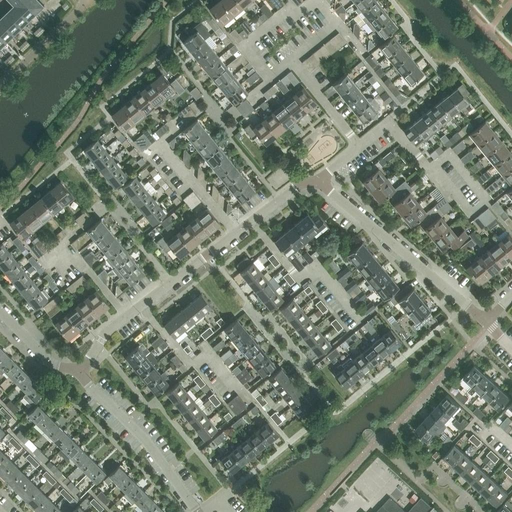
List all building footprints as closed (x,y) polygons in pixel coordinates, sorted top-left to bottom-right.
[(0,0),(0,48),(44,6),(38,0),(0,0)] [(223,25),(233,16),(219,0),(209,9),(223,25)] [(236,0),(219,0),(233,16),(243,8),(236,0)] [(236,0),(243,8),(252,0),(236,0)] [(278,0),(269,0),(278,10),(283,6),(278,0)] [(355,10),(358,14),(375,0),(357,0),(354,2),(358,7),(355,10)] [(375,0),(358,14),(366,23),(383,9),(376,0),(375,0)] [(264,3),(259,7),(268,18),(273,14),(264,3)] [(376,29),(390,17),(383,9),(366,23),(373,32),(376,29)] [(376,29),(383,38),(398,27),(390,17),(376,29)] [(207,22),(211,27),(216,23),(212,18),(207,22)] [(262,22),(259,18),(254,22),(258,26),(262,22)] [(239,24),(243,29),(248,35),(253,30),(244,20),(239,24)] [(219,27),(214,31),(218,36),(223,32),(219,27)] [(229,33),(237,43),(248,35),(243,29),(238,34),(234,29),(229,33)] [(204,39),(197,30),(183,42),(190,51),(204,39)] [(341,46),(346,42),(339,33),(334,37),(341,46)] [(401,45),(393,35),(379,47),(387,56),(401,45)] [(216,45),(209,36),(205,39),(204,39),(190,51),(197,60),(211,48),(212,48),(216,45)] [(226,36),(221,40),(226,45),(230,41),(226,36)] [(341,46),(334,37),(329,40),(337,50),(341,46)] [(337,50),(329,40),(325,44),(332,53),(337,50)] [(332,53),(325,44),(320,48),(328,57),(332,53)] [(229,49),(233,54),(238,50),(234,45),(229,49)] [(392,67),(392,68),(409,54),(401,45),(387,56),(394,65),(392,67)] [(212,48),(211,48),(197,60),(204,69),(219,57),(212,48)] [(328,57),(320,48),(316,51),(323,61),(328,57)] [(323,61),(316,51),(311,55),(319,64),(323,61)] [(234,68),(245,59),(241,54),(226,66),(211,78),(219,86),(233,75),(232,73),(234,68)] [(392,68),(395,71),(397,69),(402,75),(416,63),(409,54),(392,68)] [(219,57),(204,69),(211,78),(226,66),(222,61),(224,59),(221,55),(219,57)] [(319,64),(311,55),(306,59),(314,68),(319,64)] [(376,64),(369,55),(364,59),(372,68),(376,64)] [(306,59),(302,63),(309,72),(314,68),(306,59)] [(410,84),(424,73),(416,63),(402,75),(410,84)] [(385,74),(379,67),(375,71),(380,78),(385,74)] [(294,85),(299,81),(291,71),(286,75),(294,85)] [(255,72),(246,79),(250,84),(259,77),(255,72)] [(170,83),(162,73),(152,82),(164,97),(174,89),(179,95),(185,90),(175,79),(170,83)] [(219,86),(226,95),(240,83),(236,79),(238,77),(235,73),(233,75),(219,86)] [(346,73),(332,85),(340,94),(354,83),(346,73)] [(368,79),(372,84),(377,80),(373,75),(368,79)] [(387,87),(392,83),(388,78),(383,82),(387,87)] [(283,94),(289,90),(280,80),(275,84),(283,94)] [(154,105),(164,97),(152,82),(142,90),(154,105)] [(226,95),(233,105),(248,93),(244,87),(246,85),(243,82),(241,84),(240,83),(226,95)] [(348,104),(362,92),(354,83),(340,94),(348,104)] [(384,90),(379,83),(374,87),(378,92),(379,94),(384,90)] [(473,107),(465,96),(469,93),(462,84),(457,88),(457,87),(447,95),(459,110),(460,109),(464,115),(473,107)] [(263,94),(267,99),(277,91),(273,86),(263,94)] [(317,103),(303,87),(293,95),(306,112),(317,103)] [(396,88),(391,91),(395,97),(396,96),(400,101),(406,96),(402,90),(400,92),(396,88)] [(142,90),(132,98),(144,114),(154,105),(142,90)] [(362,92),(348,104),(355,113),(369,102),(369,101),(372,99),(371,98),(368,98),(367,98),(362,92)] [(387,94),(382,98),(387,103),(392,99),(387,94)] [(283,104),(296,120),(306,112),(293,95),(283,104)] [(450,117),(459,110),(447,95),(439,102),(450,117)] [(132,98),(122,107),(134,122),(137,125),(147,116),(144,114),(132,98)] [(378,110),(379,105),(373,98),(372,99),(369,101),(369,102),(355,113),(363,123),(370,117),(371,118),(377,119),(378,113),(377,111),(378,110)] [(246,99),(236,107),(240,112),(250,104),(246,99)] [(264,110),(268,106),(264,101),(260,105),(264,110)] [(439,102),(430,109),(442,124),(450,117),(439,102)] [(240,112),(244,117),(254,109),(250,104),(240,112)] [(296,120),(283,104),(273,112),(286,128),(296,120)] [(192,110),(188,105),(178,113),(182,118),(192,110)] [(122,107),(111,115),(124,130),(134,122),(122,107)] [(421,117),(433,131),(442,124),(430,109),(421,117)] [(186,123),(196,115),(192,110),(182,118),(186,123)] [(286,128),(273,112),(263,120),(276,136),(286,128)] [(168,113),(163,117),(168,122),(172,118),(168,113)] [(433,131),(421,117),(412,124),(426,140),(435,133),(433,131)] [(478,123),(474,118),(469,122),(473,127),(478,123)] [(204,128),(197,119),(182,131),(189,140),(204,128)] [(258,134),(266,145),(276,136),(263,120),(253,128),(249,123),(243,128),(252,139),(258,134)] [(494,132),(485,121),(469,135),(477,145),(494,132)] [(155,132),(159,137),(169,129),(165,124),(155,132)] [(421,142),(423,142),(426,140),(412,124),(404,131),(415,145),(421,141),(421,142)] [(469,130),(465,125),(460,129),(464,134),(469,130)] [(197,149),(212,137),(204,128),(189,140),(197,149)] [(118,129),(113,133),(117,138),(122,134),(118,129)] [(151,144),(156,139),(148,129),(143,134),(151,144)] [(461,137),(457,132),(451,136),(455,141),(461,137)] [(477,145),(485,155),(502,141),(494,132),(477,145)] [(146,148),(151,144),(143,134),(138,137),(146,148)] [(138,137),(133,141),(141,152),(146,148),(138,137)] [(212,137),(197,149),(204,158),(219,146),(212,137)] [(126,138),(121,142),(125,147),(130,143),(126,138)] [(101,144),(97,139),(84,150),(91,159),(106,148),(102,143),(101,144)] [(448,139),(443,143),(447,148),(452,144),(448,139)] [(466,145),(462,140),(451,149),(456,154),(466,145)] [(485,155),(493,165),(510,152),(502,141),(485,155)] [(211,167),(226,155),(219,146),(204,158),(211,167)] [(439,146),(434,150),(438,155),(443,151),(439,146)] [(106,148),(91,159),(99,169),(113,157),(110,153),(109,154),(105,149),(106,148)] [(128,152),(132,157),(137,153),(133,148),(128,152)] [(438,155),(434,150),(429,154),(433,159),(438,155)] [(365,179),(363,181),(371,192),(386,179),(379,169),(381,167),(394,156),(390,151),(378,162),(362,175),(365,179)] [(464,164),(474,156),(470,151),(460,159),(464,164)] [(400,156),(404,162),(409,158),(405,152),(400,156)] [(511,166),(511,153),(510,152),(493,165),(502,175),(511,166)] [(226,155),(211,167),(218,175),(233,163),(226,155)] [(113,158),(114,157),(113,157),(99,169),(107,178),(121,166),(118,162),(116,163),(113,158)] [(137,162),(140,166),(145,162),(141,158),(137,162)] [(472,174),(483,166),(478,161),(468,169),(472,174)] [(226,184),(240,172),(233,163),(218,175),(226,184)] [(120,167),(121,166),(107,178),(114,187),(129,176),(125,172),(124,172),(120,167)] [(506,180),(510,185),(511,183),(511,166),(502,175),(485,189),(489,194),(506,180)] [(153,177),(158,173),(154,168),(149,172),(153,177)] [(480,184),(491,176),(487,171),(476,179),(480,184)] [(231,195),(233,193),(248,181),(240,172),(226,184),(230,189),(228,191),(231,195)] [(412,190),(428,178),(424,173),(409,185),(412,190)] [(139,182),(135,176),(122,187),(130,196),(144,184),(141,180),(139,182)] [(157,181),(161,186),(165,182),(161,178),(157,181)] [(405,181),(394,189),(386,179),(371,192),(379,202),(389,194),(393,198),(409,185),(405,181)] [(74,197),(60,181),(50,189),(63,205),(74,197)] [(240,202),(255,190),(248,181),(233,193),(240,202)] [(143,186),(144,185),(144,184),(130,196),(137,205),(151,194),(148,190),(147,191),(143,186)] [(409,193),(412,190),(409,185),(393,198),(396,203),(393,205),(402,215),(417,203),(409,193)] [(164,191),(168,195),(173,192),(169,187),(164,191)] [(50,189),(40,198),(52,214),(63,205),(50,189)] [(195,205),(201,201),(193,191),(188,196),(195,205)] [(150,195),(152,194),(151,194),(137,205),(145,215),(159,203),(156,199),(154,200),(150,195)] [(183,199),(191,209),(195,205),(188,196),(183,199)] [(172,200),(176,205),(181,201),(177,197),(172,200)] [(444,197),(425,213),(417,203),(402,215),(410,226),(420,218),(424,222),(448,203),(444,197)] [(40,198),(30,206),(42,222),(52,214),(40,198)] [(499,215),(504,211),(496,201),(491,205),(499,215)] [(162,209),(158,204),(159,203),(145,215),(153,224),(167,213),(163,208),(162,209)] [(441,217),(452,207),(448,203),(424,222),(427,227),(424,229),(433,240),(449,227),(441,217)] [(32,230),(42,222),(30,206),(19,215),(32,230)] [(483,212),(491,222),(496,218),(488,208),(483,212)] [(220,224),(208,209),(197,217),(210,233),(220,224)] [(89,216),(85,211),(75,219),(79,224),(89,216)] [(483,212),(478,216),(486,226),(491,222),(483,212)] [(317,213),(311,218),(308,213),(294,224),(307,240),(314,235),(317,239),(323,234),(330,229),(317,213)] [(19,215),(10,223),(23,238),(32,230),(19,215)] [(79,224),(83,230),(93,221),(89,216),(79,224)] [(473,220),(481,230),(486,226),(478,216),(473,220)] [(187,226),(200,241),(210,233),(197,217),(187,226)] [(108,228),(101,219),(86,231),(93,240),(108,228)] [(165,219),(160,223),(163,228),(164,227),(169,224),(165,219)] [(307,240),(294,224),(284,233),(297,249),(307,240)] [(200,241),(187,226),(177,234),(190,249),(200,241)] [(463,231),(456,237),(449,227),(433,240),(441,250),(449,243),(453,248),(467,236),(463,231)] [(115,237),(108,228),(93,240),(100,249),(115,237)] [(62,230),(52,238),(56,243),(66,235),(62,230)] [(304,267),(295,257),(292,253),(297,249),(284,233),(274,241),(287,257),(287,256),(291,261),(290,261),(299,271),(304,267)] [(511,258),(511,257),(511,237),(509,233),(498,242),(511,258)] [(172,248),(180,258),(190,249),(177,234),(168,242),(164,237),(158,242),(167,253),(172,248)] [(48,250),(53,246),(45,235),(39,240),(48,250)] [(123,245),(115,237),(100,249),(104,254),(102,256),(105,260),(123,245)] [(17,238),(13,241),(17,246),(21,243),(17,238)] [(43,254),(48,250),(39,240),(34,244),(43,254)] [(474,245),(470,240),(466,243),(470,248),(474,245)] [(372,254),(362,242),(347,254),(357,267),(372,254)] [(498,242),(488,250),(501,266),(511,258),(498,242)] [(2,243),(0,244),(0,260),(9,252),(2,243)] [(22,253),(26,250),(21,243),(17,246),(22,253)] [(470,248),(466,243),(456,252),(460,256),(470,248)] [(34,244),(30,248),(38,258),(43,254),(34,244)] [(329,244),(320,252),(324,257),(333,249),(329,244)] [(105,260),(112,269),(130,254),(123,245),(105,260)] [(478,258),(491,274),(501,266),(488,250),(478,258)] [(319,255),(316,251),(310,255),(307,251),(302,255),(309,263),(319,255)] [(0,265),(5,272),(17,262),(9,252),(0,260),(0,265)] [(93,255),(90,252),(83,257),(86,261),(86,258),(92,259),(93,255)] [(120,278),(122,276),(137,264),(130,254),(112,269),(113,269),(115,267),(119,272),(116,274),(120,278)] [(273,254),(268,258),(271,262),(276,258),(273,254)] [(357,267),(366,278),(381,265),(372,254),(357,267)] [(32,256),(28,259),(32,265),(36,262),(32,256)] [(473,261),(465,268),(478,283),(480,282),(481,282),(491,274),(478,258),(476,256),(472,259),(473,261)] [(241,271),(240,272),(248,282),(261,271),(253,262),(252,262),(247,257),(236,265),(241,271)] [(275,267),(280,263),(276,258),(271,262),(275,267)] [(12,281),(25,271),(17,262),(5,272),(12,281)] [(41,267),(36,262),(32,265),(37,271),(41,267)] [(130,285),(145,272),(137,264),(122,276),(130,285)] [(366,278),(375,289),(390,276),(381,265),(366,278)] [(347,267),(335,277),(339,282),(343,278),(351,272),(347,267)] [(107,273),(104,269),(97,275),(100,278),(100,275),(107,276),(107,273)] [(12,281),(20,290),(32,280),(25,271),(12,281)] [(255,291),(268,280),(261,271),(248,282),(255,291)] [(288,272),(283,276),(286,281),(291,277),(288,272)] [(47,274),(43,278),(47,284),(51,280),(47,274)] [(76,288),(86,280),(82,275),(72,283),(76,288)] [(375,289),(384,300),(399,287),(390,276),(375,289)] [(287,288),(290,285),(295,281),(291,277),(286,281),(283,284),(287,288)] [(348,284),(343,278),(339,282),(344,288),(348,284)] [(40,290),(32,280),(20,290),(28,300),(40,290)] [(47,284),(52,289),(56,286),(51,280),(47,284)] [(263,300),(276,290),(268,280),(255,291),(263,300)] [(348,284),(344,288),(348,293),(352,289),(357,285),(353,280),(348,284)] [(72,283),(67,287),(71,292),(76,288),(72,283)] [(307,294),(312,290),(309,285),(303,290),(307,294)] [(390,299),(394,305),(398,302),(407,312),(422,299),(413,289),(411,290),(408,285),(390,299)] [(357,295),(352,289),(348,293),(353,298),(357,295)] [(28,300),(35,309),(48,299),(40,290),(28,300)] [(280,294),(276,290),(263,300),(271,310),(281,301),(285,298),(282,293),(280,294)] [(99,314),(109,306),(97,291),(86,300),(99,314)] [(357,295),(353,298),(357,303),(366,296),(362,291),(357,295)] [(212,307),(201,294),(192,302),(202,315),(212,307)] [(62,300),(57,295),(43,307),(46,312),(57,304),(61,308),(57,304),(62,300)] [(300,308),(293,298),(280,309),(288,318),(300,308)] [(429,312),(431,310),(422,299),(407,312),(415,322),(411,325),(415,330),(432,316),(429,312)] [(86,300),(77,308),(89,322),(99,314),(86,300)] [(320,300),(315,304),(319,308),(324,304),(320,300)] [(202,315),(192,302),(183,309),(193,322),(202,315)] [(371,302),(362,309),(366,314),(375,307),(371,302)] [(57,304),(46,312),(50,317),(61,308),(57,304)] [(323,313),(328,309),(324,304),(319,308),(323,313)] [(77,308),(67,316),(79,331),(89,322),(77,308)] [(295,328),(308,317),(300,308),(288,318),(295,328)] [(193,322),(183,309),(173,317),(184,330),(193,322)] [(392,324),(396,321),(397,320),(393,315),(388,319),(392,324)] [(62,331),(68,339),(79,331),(67,316),(56,324),(58,326),(56,327),(60,332),(62,331)] [(173,317),(164,325),(174,338),(184,330),(173,317)] [(303,337),(316,326),(308,317),(295,328),(303,337)] [(221,318),(216,321),(220,326),(225,323),(221,318)] [(335,318),(330,322),(334,327),(339,323),(335,318)] [(372,318),(370,320),(368,321),(375,331),(375,330),(372,326),(376,322),(372,318)] [(237,319),(236,319),(224,329),(232,339),(245,329),(237,319)] [(368,321),(363,325),(371,334),(375,331),(368,321)] [(397,331),(401,328),(396,321),(392,324),(397,331)] [(338,331),(343,327),(339,323),(334,327),(338,331)] [(310,346),(323,336),(316,326),(303,337),(310,346)] [(387,326),(383,329),(386,333),(381,338),(391,350),(401,342),(387,326)] [(209,327),(205,331),(209,336),(213,332),(209,327)] [(232,339),(239,348),(252,338),(245,329),(232,339)] [(205,331),(200,334),(204,339),(205,339),(209,336),(205,331)] [(404,339),(407,337),(402,331),(399,333),(404,339)] [(358,338),(354,333),(349,336),(353,342),(358,338)] [(164,341),(160,336),(151,344),(155,348),(164,341)] [(318,356),(331,345),(323,336),(310,346),(318,356)] [(345,340),(349,345),(353,342),(349,336),(345,340)] [(239,348),(247,358),(260,347),(252,338),(239,348)] [(382,358),(391,350),(381,338),(371,345),(382,358)] [(216,352),(225,344),(222,340),(212,347),(216,352)] [(159,344),(163,349),(167,345),(164,341),(155,348),(159,344)] [(142,342),(125,357),(133,366),(150,352),(142,342)] [(192,349),(188,344),(183,348),(187,353),(192,349)] [(371,345),(362,353),(372,365),(382,358),(371,345)] [(260,347),(247,358),(255,367),(268,356),(260,347)] [(0,366),(0,367),(11,357),(2,349),(0,351),(0,366)] [(233,354),(229,349),(220,357),(223,361),(233,354)] [(339,354),(335,349),(331,352),(335,358),(339,354)] [(158,361),(150,352),(133,366),(140,375),(158,361)] [(326,356),(331,361),(334,358),(335,358),(331,352),(326,356)] [(362,353),(353,360),(363,373),(372,365),(362,353)] [(232,362),(228,357),(233,354),(223,361),(227,366),(232,362)] [(179,359),(175,355),(170,359),(174,363),(179,359)] [(262,376),(275,366),(268,356),(255,367),(262,376)] [(9,376),(19,366),(11,357),(0,367),(1,367),(0,367),(0,373),(1,374),(4,371),(9,376)] [(350,357),(341,364),(344,368),(343,368),(353,381),(363,373),(353,360),(350,357)] [(174,363),(178,368),(183,364),(179,359),(174,363)] [(158,362),(158,361),(140,375),(148,384),(162,373),(160,374),(153,365),(158,362)] [(344,368),(341,364),(337,367),(340,371),(334,376),(345,388),(353,381),(343,368),(344,368)] [(463,377),(459,383),(468,391),(484,373),(475,365),(463,377)] [(9,376),(17,384),(27,374),(19,366),(9,376)] [(248,373),(244,368),(235,375),(239,380),(248,373)] [(289,377),(281,368),(268,378),(276,388),(289,377)] [(156,394),(168,384),(170,383),(162,373),(148,384),(156,394)] [(239,380),(243,384),(251,378),(248,373),(239,380)] [(493,381),(484,373),(468,391),(473,394),(477,390),(481,394),(493,381)] [(36,383),(27,374),(17,384),(26,393),(36,383)] [(198,375),(193,379),(197,383),(202,379),(198,375)] [(289,377),(276,388),(283,397),(296,387),(289,377)] [(200,388),(205,384),(202,379),(197,383),(200,388)] [(481,394),(490,402),(501,389),(493,381),(481,394)] [(186,392),(179,382),(166,392),(174,402),(186,392)] [(31,405),(35,401),(45,391),(36,383),(26,393),(22,396),(31,405)] [(296,387),(283,397),(291,406),(304,396),(296,387)] [(499,410),(507,402),(511,398),(501,389),(490,402),(499,410)] [(464,395),(460,391),(455,396),(460,400),(464,395)] [(181,411),(194,401),(186,392),(174,402),(181,411)] [(213,393),(208,397),(212,402),(217,398),(213,393)] [(260,393),(255,397),(259,402),(264,398),(260,393)] [(247,406),(237,394),(227,403),(236,415),(247,406)] [(452,414),(460,406),(448,394),(440,403),(452,414)] [(460,400),(464,404),(468,399),(464,395),(460,400)] [(299,416),(312,405),(304,396),(291,406),(299,416)] [(215,406),(220,402),(217,398),(212,402),(215,406)] [(262,406),(267,402),(264,398),(259,402),(262,406)] [(10,400),(5,404),(10,409),(14,404),(10,400)] [(189,420),(202,410),(194,401),(181,411),(189,420)] [(444,424),(452,414),(440,403),(431,412),(444,424)] [(14,413),(19,409),(14,404),(10,409),(14,413)] [(46,413),(38,404),(28,414),(36,423),(46,413)] [(254,414),(259,411),(255,406),(250,409),(254,414)] [(481,411),(477,407),(473,412),(477,416),(481,411)] [(196,430),(209,419),(202,410),(189,420),(196,430)] [(8,421),(12,417),(7,411),(3,415),(8,421)] [(275,411),(270,415),(274,420),(279,416),(275,411)] [(477,416),(482,420),(486,415),(481,411),(477,416)] [(232,416),(228,412),(223,416),(227,420),(232,416)] [(431,412),(423,421),(435,433),(444,424),(431,412)] [(36,423),(45,431),(55,422),(46,413),(36,423)] [(277,425),(282,421),(279,416),(274,420),(277,425)] [(240,426),(245,422),(241,417),(236,421),(240,426)] [(511,420),(508,417),(500,425),(504,430),(509,425),(511,420)] [(466,427),(469,423),(465,418),(461,422),(466,427)] [(196,430),(204,439),(217,429),(209,419),(196,430)] [(453,423),(457,427),(461,431),(466,427),(461,422),(461,423),(456,419),(453,423)] [(236,421),(232,425),(236,430),(240,426),(236,421)] [(427,442),(428,441),(435,433),(423,421),(415,430),(427,442)] [(63,430),(55,422),(45,431),(53,440),(63,430)] [(269,442),(278,434),(268,422),(258,429),(269,442)] [(260,450),(269,442),(258,429),(249,437),(260,450)] [(20,430),(16,435),(20,439),(24,435),(20,430)] [(72,438),(63,430),(53,440),(61,448),(72,438)] [(473,434),(469,439),(473,443),(478,438),(473,434)] [(33,443),(24,435),(20,439),(28,447),(33,443)] [(12,436),(8,440),(13,446),(17,442),(12,436)] [(218,436),(213,441),(216,445),(221,441),(218,436)] [(449,445),(453,441),(448,436),(444,441),(449,445)] [(249,437),(240,445),(250,457),(260,450),(249,437)] [(80,447),(72,438),(61,448),(70,457),(80,447)] [(478,446),(482,442),(478,438),(473,443),(478,446)] [(444,441),(440,445),(445,449),(449,445),(444,441)] [(18,451),(22,447),(17,442),(13,446),(18,451)] [(41,451),(33,443),(28,447),(37,456),(41,451)] [(464,453),(455,444),(444,457),(453,465),(464,453)] [(241,465),(250,457),(240,445),(231,452),(241,465)] [(70,457),(78,465),(89,455),(80,447),(70,457)] [(221,460),(231,473),(241,465),(231,452),(229,450),(224,454),(226,456),(221,460)] [(491,450),(487,455),(491,459),(495,454),(491,450)] [(44,463),(49,459),(41,451),(37,456),(44,463)] [(453,465),(462,473),(473,461),(464,453),(453,465)] [(0,473),(1,475),(13,463),(4,454),(0,458),(0,473)] [(34,459),(29,454),(25,457),(30,463),(34,459)] [(495,463),(500,458),(495,454),(491,459),(495,463)] [(97,464),(89,455),(78,465),(87,474),(97,464)] [(36,468),(39,464),(34,459),(30,463),(36,468)] [(482,469),(473,461),(462,473),(470,481),(482,469)] [(9,483),(21,471),(13,463),(1,475),(9,483)] [(54,464),(50,469),(54,473),(58,469),(54,464)] [(87,474),(96,483),(106,473),(97,464),(87,474)] [(104,480),(108,484),(113,479),(117,484),(127,474),(118,465),(104,480)] [(54,473),(58,477),(63,473),(58,469),(54,473)] [(479,489),(490,477),(482,469),(470,481),(479,489)] [(9,483),(18,492),(30,480),(21,471),(9,483)] [(51,476),(46,471),(42,474),(47,480),(51,476)] [(117,484),(126,492),(136,483),(127,474),(117,484)] [(60,484),(51,476),(47,480),(56,488),(60,484)] [(488,497),(499,485),(490,477),(479,489),(488,497)] [(38,489),(30,480),(18,492),(27,500),(38,489)] [(75,485),(71,481),(66,486),(70,490),(75,485)] [(144,491),(136,483),(126,492),(123,495),(132,504),(135,501),(144,491)] [(75,495),(80,490),(75,485),(70,490),(75,495)] [(488,497),(497,506),(508,494),(499,485),(488,497)] [(63,488),(59,492),(65,497),(68,493),(63,488)] [(47,497),(38,489),(27,500),(35,509),(47,497)] [(106,495),(101,491),(96,496),(101,500),(106,495)] [(135,501),(143,510),(153,500),(144,491),(135,501)] [(65,497),(70,502),(73,498),(68,493),(65,497)] [(415,505),(420,499),(415,493),(409,499),(415,505)] [(106,496),(106,495),(101,500),(106,505),(110,501),(106,496)] [(35,509),(38,511),(49,511),(56,506),(47,497),(35,509)] [(430,511),(434,508),(421,497),(407,511),(405,511),(390,497),(376,511),(430,511)] [(93,498),(90,502),(95,507),(98,503),(93,498)] [(157,511),(161,508),(153,500),(143,510),(145,511),(157,511)] [(95,507),(100,511),(99,511),(104,508),(98,503),(95,507)]
